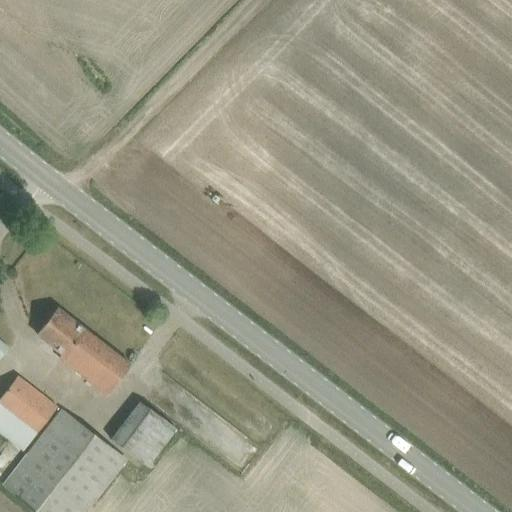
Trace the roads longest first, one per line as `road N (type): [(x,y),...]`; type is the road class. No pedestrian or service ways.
road 1 (tertiary): [(473,511),(47,183)]
road 2 (track): [(252,0),(70,181),(47,183)]
